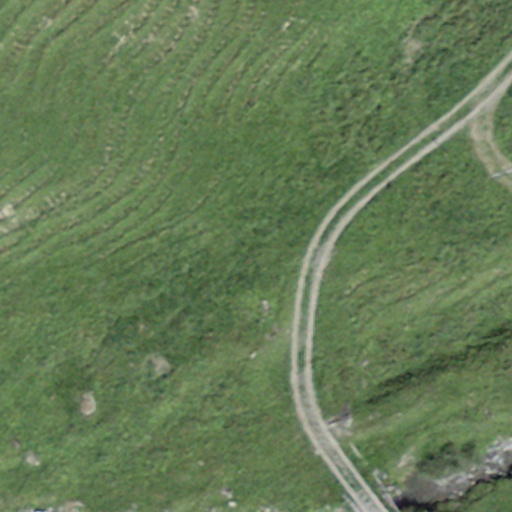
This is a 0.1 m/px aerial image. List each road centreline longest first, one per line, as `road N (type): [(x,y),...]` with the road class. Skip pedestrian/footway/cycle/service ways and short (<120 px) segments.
road 1 (track): [(486,92),(333,220),(312,259),(301,343),(308,415),(377,511)]
road 2 (track): [(511,178),(483,136),(486,92),(511,66)]
